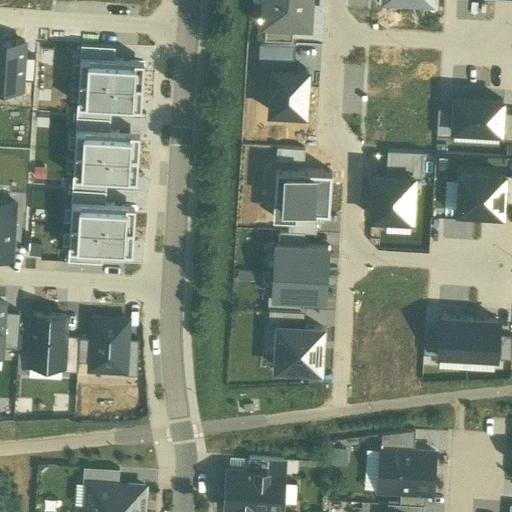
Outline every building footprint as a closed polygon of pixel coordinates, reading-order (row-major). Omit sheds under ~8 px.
[(310,28),(311,0),(264,0),(264,10),(267,10),(267,25),(291,27),(310,28)] [(291,27),(267,25),(266,40),(290,42),(291,27)] [(0,40),(0,88),(22,90),(22,80),(24,58),(25,42),(0,40)] [(295,70),(296,46),(260,44),(259,68),(271,69),(295,70)] [(81,45),(80,57),(114,59),(115,47),(81,45)] [(80,57),(79,81),(143,85),(144,61),(114,59),(80,57)] [(36,59),(24,58),(22,80),(34,81),(36,59)] [(309,71),(295,70),(271,69),(269,113),(304,115),(306,115),(309,71)] [(141,109),(143,85),(79,81),(78,105),(111,107),(141,109)] [(502,113),(502,101),(455,98),(454,111),(453,130),(500,133),(502,113)] [(76,117),(110,119),(111,107),(78,105),(76,117)] [(454,111),(439,110),(437,137),(452,138),(453,130),(454,111)] [(500,133),(500,141),(511,141),(511,114),(502,113),(500,133)] [(110,119),(76,117),(76,129),(109,131),(110,119)] [(76,129),(74,153),(138,157),(140,133),(109,131),(76,129)] [(304,150),(277,149),(277,161),(304,162),(304,150)] [(423,153),(388,151),(386,175),(414,176),(414,178),(421,178),(423,153)] [(137,181),(138,157),(74,153),(73,177),(106,179),(137,181)] [(276,168),(273,218),(296,219),(296,211),(330,213),(332,171),(276,168)] [(461,172),(458,211),(502,214),(502,202),(504,174),(461,172)] [(374,174),(372,218),(411,220),(414,178),(414,176),(386,175),(374,174)] [(511,174),(504,174),(502,202),(511,202),(511,174)] [(73,177),(72,188),(106,190),(106,179),(73,177)] [(106,190),(72,188),(71,201),(105,203),(106,190)] [(15,202),(0,200),(0,256),(12,258),(15,202)] [(71,201),(70,225),(134,228),(135,205),(105,203),(71,201)] [(289,219),(288,231),(315,234),(316,221),(289,219)] [(133,253),(134,228),(70,225),(69,249),(103,251),(133,253)] [(280,232),(280,244),(304,246),(305,233),(280,232)] [(276,244),(275,270),(326,273),(327,247),(304,246),(280,244),(276,244)] [(103,251),(69,249),(68,261),(102,263),(103,251)] [(324,299),(326,273),(275,270),(273,297),(300,298),(324,299)] [(269,309),(300,311),(300,298),(273,297),(268,296),(268,308),(269,309)] [(279,325),(304,326),(305,311),(300,311),(269,309),(268,324),(279,325)] [(20,313),(5,312),(3,347),(18,348),(20,313)] [(67,315),(33,313),(29,363),(63,366),(66,335),(67,315)] [(470,319),(441,317),(440,331),(438,353),(467,355),(470,319)] [(127,319),(91,318),(91,339),(90,363),(89,369),(125,371),(126,340),(127,319)] [(498,321),(470,319),(467,355),(496,357),(497,334),(498,321)] [(304,326),(279,325),(276,367),(320,370),(323,328),(304,326)] [(438,353),(440,331),(425,330),(424,353),(438,354),(438,353)] [(511,335),(497,334),(496,357),(495,358),(511,360),(511,338),(511,335)] [(79,336),(66,335),(63,366),(63,370),(77,371),(79,339),(79,336)] [(91,339),(79,339),(78,362),(90,363),(91,339)] [(139,341),(126,340),(125,371),(125,374),(137,374),(139,341)] [(381,447),(414,450),(415,428),(382,432),(381,447)] [(414,450),(381,447),(378,489),(400,490),(426,492),(432,492),(435,451),(414,450)] [(347,448),(333,448),(334,463),(347,463),(347,448)] [(249,456),(248,469),(284,471),(284,458),(249,456)] [(120,468),(84,465),(83,482),(88,482),(88,481),(118,483),(120,468)] [(248,469),(228,468),(225,511),(248,511),(281,511),(284,471),(248,469)] [(118,483),(88,481),(88,482),(86,511),(142,511),(144,485),(118,483)] [(425,504),(426,492),(400,490),(399,502),(423,504),(425,504)] [(422,511),(423,504),(399,502),(388,502),(386,511),(422,511)]
